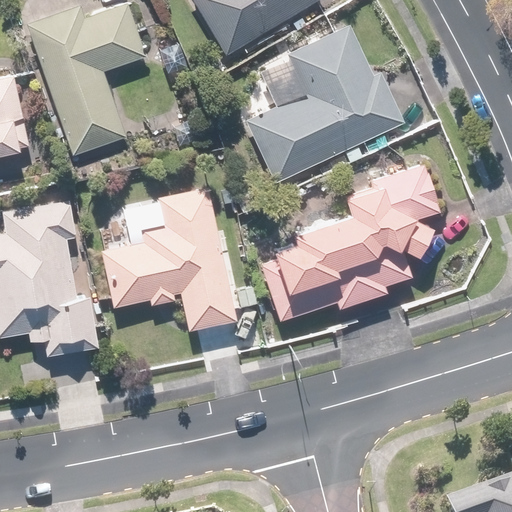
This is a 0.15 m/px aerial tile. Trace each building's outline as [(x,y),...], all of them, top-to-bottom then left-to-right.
[(97,0),(88,0),(31,20),(76,151),(131,132),(108,66),(153,51),(135,0),(130,0),(101,10),(97,0)] [(198,0),(228,53),(319,0),(198,0)] [(276,174),(408,117),(386,66),(377,70),(354,18),(292,45),(310,87),(281,100),(273,82),(242,95),(276,174)] [(0,146),(33,139),(17,69),(0,73),(0,146)] [(445,207),(426,159),(350,187),(357,205),(280,233),(289,259),(265,268),(283,317),(339,296),(343,308),(392,290),(389,283),(415,273),(406,250),(418,245),(426,249),(441,219),(435,211),(445,207)] [(235,289),(209,183),(116,206),(127,250),(104,255),(116,304),(155,294),(157,301),(181,295),(179,288),(184,287),(194,328),(241,316),(238,305),(257,300),(253,285),(235,289)] [(9,230),(0,230),(0,332),(33,329),(34,337),(48,335),(49,349),(101,345),(97,292),(78,293),(72,231),(81,230),(78,198),(7,204),(9,230)] [(511,511),(511,473),(438,501),(441,511),(511,511)]
